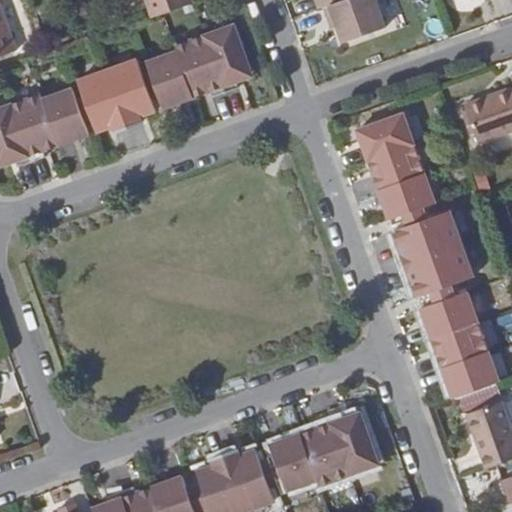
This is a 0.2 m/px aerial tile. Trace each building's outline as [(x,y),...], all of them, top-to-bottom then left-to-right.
[(146,0),(153,17),(195,2),(194,0),(146,0)] [(315,0),(319,8),(324,7),(342,0),(315,0)] [(336,19),(338,26),(341,36),(344,42),(386,27),(376,0),(342,0),(324,7),(329,21),(336,19)] [(430,0),(410,0),(416,14),(434,8),(430,0)] [(0,66),(21,60),(0,2),(0,66)] [(336,19),(329,21),(332,29),(338,26),(336,19)] [(165,108),(196,97),(194,90),(209,84),(211,92),(213,97),(241,87),(238,82),(236,75),(252,69),(236,25),(177,46),(179,51),(148,62),(165,108)] [(81,86),(93,118),(109,112),(111,119),(113,125),(141,115),(139,110),(136,102),(152,97),(141,65),(81,86)] [(236,75),(238,82),(254,76),(252,69),(236,75)] [(196,97),(211,92),(209,84),(194,90),(196,97)] [(511,88),(465,105),(479,143),(511,130),(511,88)] [(0,109),(0,162),(2,167),(17,161),(19,167),(46,157),(44,151),(42,144),(57,139),(59,146),(90,135),(74,89),(27,106),(25,100),(0,109)] [(136,102),(139,110),(155,104),(152,97),(136,102)] [(95,125),(111,119),(109,112),(93,118),(95,125)] [(390,219),(436,202),(404,113),(358,130),(365,150),(379,189),(390,219)] [(44,151),(59,146),(57,139),(42,144),(44,151)] [(4,172),(19,167),(17,161),(2,167),(4,172)] [(403,273),(408,271),(418,297),(474,276),(451,210),(394,231),(395,235),(403,256),(398,258),(400,267),(403,273)] [(454,398),(500,382),(468,292),(422,309),(425,319),(433,340),(448,381),(454,398)] [(478,441),(487,468),(511,459),(511,427),(503,401),(468,413),(478,441)] [(381,469),(361,413),(345,419),(343,412),(341,406),(313,416),(315,422),(318,429),(303,434),(300,427),(269,438),(290,495),(320,484),(322,490),(381,469)] [(345,419),(361,413),(359,406),(343,412),(345,419)] [(315,422),(300,427),(303,434),(318,429),(315,422)] [(216,472),(200,477),(212,511),(242,511),(275,500),(259,456),(243,462),(240,455),(238,449),(211,459),(213,465),(216,472)] [(256,449),(240,455),(243,462),(259,456),(256,449)] [(197,471),(200,477),(216,472),(213,465),(197,471)] [(139,499),(136,492),(135,487),(107,496),(109,502),(112,509),(103,511),(195,511),(181,470),(150,481),(152,487),(154,494),(139,499)] [(504,487),(507,496),(511,494),(511,477),(502,481),(504,487)] [(152,487),(136,492),(139,499),(154,494),(152,487)] [(109,502),(93,508),(95,511),(103,511),(112,509),(109,502)] [(77,511),(75,503),(59,509),(59,511),(77,511)]
